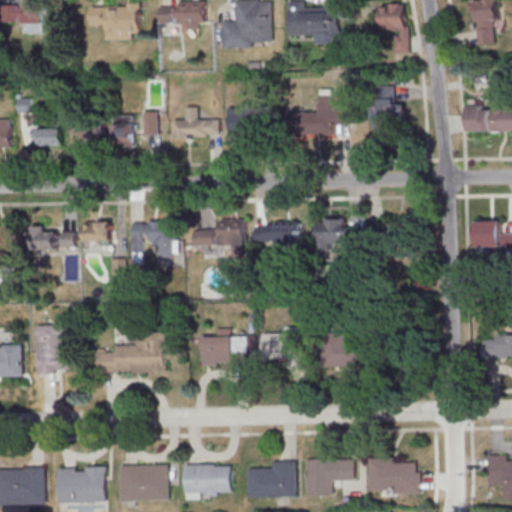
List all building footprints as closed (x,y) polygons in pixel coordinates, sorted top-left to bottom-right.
[(237,0),(237,20),(225,20),(225,44),(274,44),(274,0),(237,0)] [(317,42),(343,42),(342,5),(311,5),(310,0),(291,0),(292,34),(317,34),(317,42)] [(475,0),(477,44),(501,43),(498,0),(475,0)] [(209,3),(162,3),(162,29),(209,29),(209,3)] [(409,29),(409,3),(383,3),(383,29),(409,29)] [(46,32),(46,4),(25,4),(25,32),(46,32)] [(19,5),(2,5),(2,21),(19,21),(19,5)] [(143,38),(144,5),(93,5),(93,25),(107,25),(107,38),(143,38)] [(398,85),(374,85),(374,135),(408,135),(408,104),(398,104),(398,85)] [(321,111),(294,111),(295,134),(354,133),(353,104),(335,104),(335,89),(321,89),(321,111)] [(469,131),(511,130),(511,104),(469,105),(469,131)] [(231,106),(231,132),(268,132),(268,106),(231,106)] [(222,135),(222,111),(180,111),(180,135),(222,135)] [(137,145),(137,116),(116,116),(116,145),(137,145)] [(13,119),(0,118),(0,147),(13,147),(13,119)] [(85,134),(85,142),(107,142),(107,123),(78,123),(78,134),(85,134)] [(65,127),(35,127),(35,145),(65,145),(65,127)] [(348,227),(348,218),(321,218),(320,249),(333,249),(333,243),(359,244),(359,227),(348,227)] [(249,219),(223,219),(223,245),(249,245),(249,219)] [(134,222),(134,262),(149,262),(149,245),(159,245),(159,256),(180,256),(180,220),(151,220),(151,222),(134,222)] [(507,246),(507,254),(511,253),(511,232),(503,232),(503,220),(479,220),(479,247),(507,246)] [(115,221),(87,221),(87,241),(115,241),(115,221)] [(257,241),(283,241),(283,222),(257,222),(257,241)] [(422,223),(389,223),(389,255),(422,255),(422,223)] [(18,227),(0,226),(0,256),(19,256),(18,227)] [(33,226),(33,248),(77,248),(77,231),(60,231),(60,226),(33,226)] [(219,229),(197,229),(197,248),(219,248),(219,229)] [(38,324),(40,374),(78,373),(77,352),(74,352),(73,324),(38,324)] [(170,372),(169,331),(140,331),(140,344),(118,344),(118,351),(98,352),(98,373),(170,372)] [(362,331),(329,331),(329,366),(362,366),(362,331)] [(304,361),(304,333),(265,332),(264,361),(304,361)] [(250,366),(250,335),(204,335),(204,366),(250,366)] [(511,335),(484,335),(484,357),(511,357),(511,335)] [(0,379),(27,379),(26,345),(0,345),(0,379)] [(491,485),(505,486),(505,497),(511,497),(511,459),(511,460),(511,455),(491,455),(491,485)] [(422,493),(422,462),(411,462),(411,457),(371,457),(371,493),(422,493)] [(310,495),(335,494),(335,481),(356,480),(356,458),(309,458),(310,495)] [(274,461),(274,468),(251,468),(251,496),(301,496),(301,461),(274,461)] [(120,465),(168,464),(169,499),(121,500),(120,465)] [(187,464),(187,496),(236,496),(236,464),(187,464)] [(58,467),(106,466),(107,501),(58,503),(58,467)] [(0,467),(44,467),(45,502),(0,503),(0,467)]
